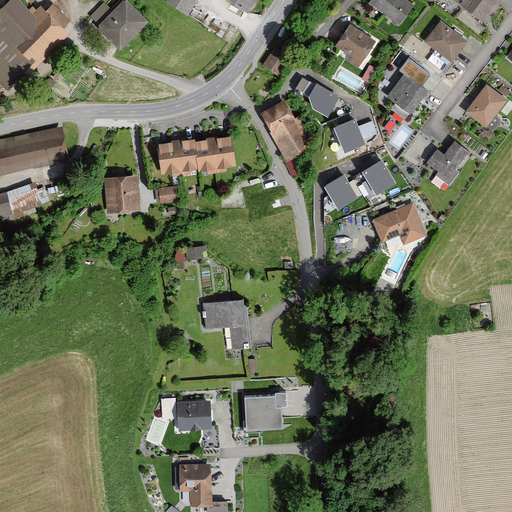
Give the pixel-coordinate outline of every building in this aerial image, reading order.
[(10,0),(0,10),(0,79),(7,87),(68,22),(49,4),(37,15),(21,0),(10,0)] [(147,21),(124,0),(122,0),(95,30),(118,52),(147,21)] [(164,0),(164,2),(188,17),(198,0),(164,0)] [(264,0),(217,0),(251,21),(264,0)] [(413,1),(411,0),(370,0),(367,5),(398,25),(413,1)] [(496,4),(499,0),(453,0),(452,1),(481,24),(488,15),(493,19),(501,9),(496,4)] [(451,61),(466,43),(440,20),(422,41),(440,56),(442,53),(451,61)] [(378,40),(350,23),(335,46),(363,64),(378,40)] [(276,44),(263,62),(275,72),(289,54),(276,44)] [(369,78),(377,66),(371,62),(363,74),(369,78)] [(407,118),(429,92),(403,71),(391,86),(398,92),(389,103),(407,118)] [(485,129),(507,100),(485,82),(463,112),(485,129)] [(339,97),(316,84),(308,98),(312,109),(327,118),(339,97)] [(283,100),(258,116),(289,165),(315,149),(283,100)] [(356,119),(334,128),(344,153),(366,144),(356,119)] [(0,175),(68,163),(61,128),(0,139),(0,175)] [(233,135),(214,138),(219,174),(238,171),(233,135)] [(195,137),(177,140),(182,173),(200,170),(196,141),(195,137)] [(219,174),(214,138),(196,141),(200,170),(201,176),(219,174)] [(177,140),(157,142),(161,176),(182,173),(177,140)] [(443,183),(469,152),(454,140),(443,152),(437,147),(426,160),(436,168),(431,173),(443,183)] [(382,160),(362,172),(376,194),(395,183),(382,160)] [(138,212),(135,174),(100,177),(103,215),(138,212)] [(345,174),(325,186),(338,210),(358,198),(345,174)] [(178,186),(158,189),(160,203),(179,201),(178,186)] [(0,197),(0,219),(39,209),(35,187),(0,197)] [(426,236),(412,201),(371,218),(383,246),(393,242),(396,249),(426,236)] [(188,255),(205,255),(205,242),(187,243),(188,255)] [(201,301),(203,328),(228,326),(230,351),(247,349),(243,297),(201,301)] [(247,379),(247,390),(281,390),(280,378),(247,379)] [(277,394),(245,396),(247,432),(285,430),(284,406),(278,406),(277,394)] [(176,402),(178,433),(212,431),(210,399),(176,402)] [(214,423),(232,422),(231,399),(212,400),(212,411),(214,411),(214,423)] [(190,508),(212,508),(213,467),(179,466),(178,493),(190,494),(190,508)] [(164,511),(182,511),(172,503),(164,511)]
